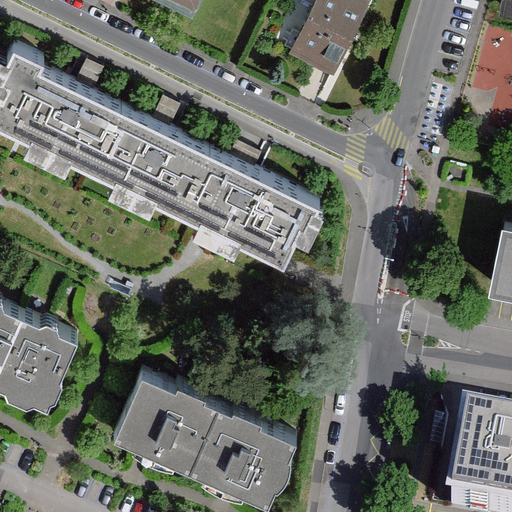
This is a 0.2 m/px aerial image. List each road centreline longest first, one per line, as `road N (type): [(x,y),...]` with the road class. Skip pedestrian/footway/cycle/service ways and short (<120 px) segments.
road 1 (residential): [(391,158),(355,150),(44,0)]
road 2 (residential): [(391,158),(392,236),(345,511)]
road 3 (residential): [(441,0),(391,158)]
